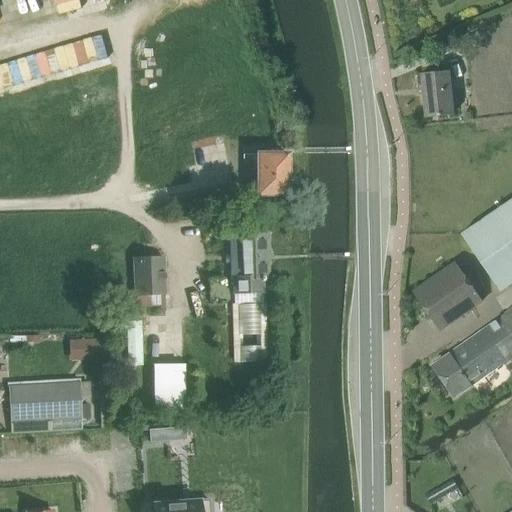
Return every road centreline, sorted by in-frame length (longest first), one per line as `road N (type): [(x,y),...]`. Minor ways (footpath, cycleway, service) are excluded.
road 1 (tertiary): [(343,0),(365,134),(371,511)]
road 2 (residential): [(0,469),(93,464),(97,511)]
